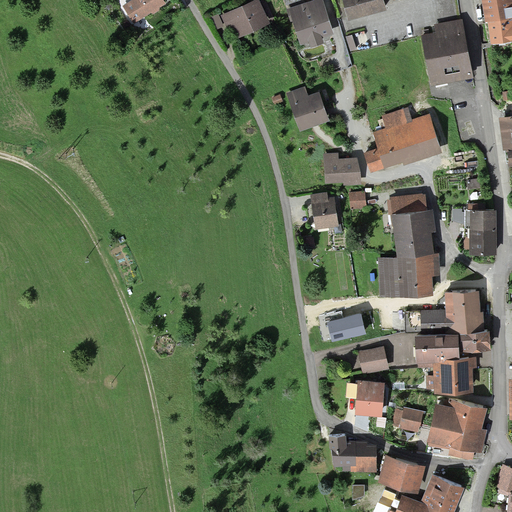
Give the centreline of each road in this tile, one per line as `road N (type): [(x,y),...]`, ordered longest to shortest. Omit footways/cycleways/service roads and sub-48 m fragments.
road 1 (residential): [(485,464),(395,450),(318,408),(273,155),(241,86),(185,0)]
road 2 (track): [(171,511),(139,345),(99,251),(47,180),(0,156)]
road 3 (residential): [(500,258),(466,0)]
road 4 (residential): [(495,441),(500,258)]
